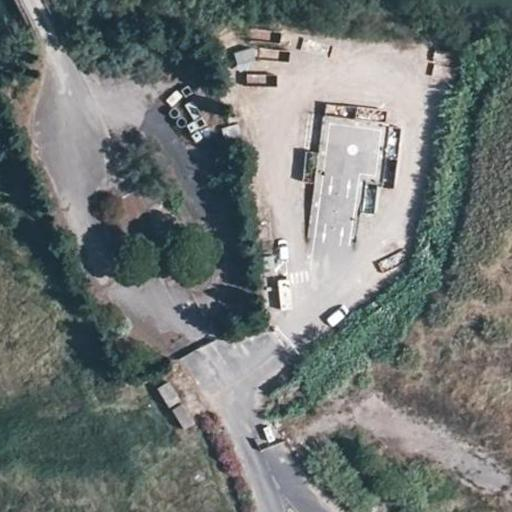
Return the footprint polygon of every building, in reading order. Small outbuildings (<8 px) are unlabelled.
[(274,43),(273,29),(241,31),(241,44),(274,43)] [(352,143),(353,118),(322,117),(321,141),(352,143)] [(303,162),(302,189),(315,190),(315,162),(303,162)] [(331,241),(330,253),(351,256),(357,199),(339,197),(341,181),(317,179),(310,238),(331,241)] [(388,274),(406,257),(396,248),(379,265),(388,274)] [(170,408),(182,401),(171,381),(159,387),(170,408)] [(184,429),(196,423),(185,402),(173,408),(184,429)]
